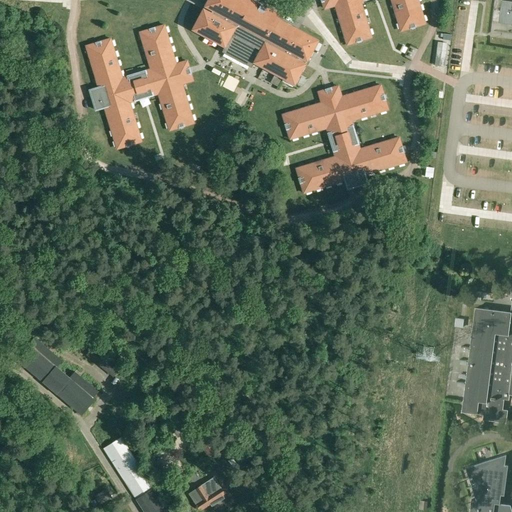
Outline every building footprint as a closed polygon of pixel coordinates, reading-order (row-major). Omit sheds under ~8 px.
[(281,15),(253,0),(252,0),(208,0),(205,6),(203,10),(193,29),(219,43),(225,46),(227,47),(225,52),(229,54),(250,65),(252,61),(263,67),(284,78),(282,80),(293,86),(300,74),(305,65),(306,62),(318,40),(279,19),(281,15)] [(321,0),(324,9),(335,5),(347,45),(371,37),(360,0),(361,0),(391,0),(401,31),(425,24),(418,0),(321,0)] [(511,0),(501,0),(498,23),(511,24),(511,0)] [(130,102),(136,100),(158,94),(169,130),(194,123),(182,84),(193,81),(189,68),(187,61),(176,64),(164,25),(140,32),(151,69),(122,78),(111,39),(86,46),(99,87),(90,90),(96,110),(105,107),(117,149),(141,141),(130,102)] [(327,128),(329,134),(335,157),(296,168),(304,193),(345,180),(348,189),(350,188),(354,187),(368,183),(365,174),(406,162),(399,137),(360,149),(351,121),(388,109),(381,85),(341,97),(338,86),(331,88),(329,89),(318,92),(322,103),(283,115),(290,139),(327,128)] [(511,305),(511,312),(475,307),(462,412),(478,414),(484,415),(483,420),(507,423),(509,410),(503,409),(505,400),(510,400),(511,394),(511,305)] [(99,391),(75,371),(70,377),(58,366),(63,359),(34,336),(26,346),(28,348),(18,361),(82,415),(96,399),(94,397),(99,391)] [(113,377),(121,367),(94,345),(87,355),(113,377)] [(143,511),(169,511),(122,436),(103,448),(143,511)] [(200,443),(209,457),(219,451),(209,437),(200,443)] [(232,451),(238,447),(232,440),(220,449),(226,456),(232,451)] [(238,449),(233,453),(231,454),(239,464),(246,459),(238,449)] [(511,511),(510,505),(500,503),(500,500),(501,495),(504,495),(508,465),(505,465),(506,454),(477,463),(469,466),(465,467),(469,478),(472,478),(474,486),(471,487),(476,500),(471,500),(469,511),(511,511)] [(158,474),(166,469),(162,462),(154,467),(158,474)] [(200,510),(225,494),(214,477),(189,493),(200,510)] [(109,488),(96,495),(100,503),(113,496),(109,488)]
